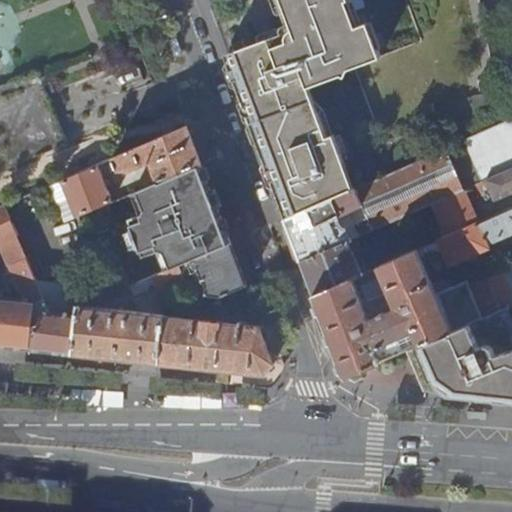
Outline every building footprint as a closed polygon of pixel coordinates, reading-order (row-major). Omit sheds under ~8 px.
[(250,122),(286,219),(354,188),(335,135),(330,137),(320,112),(325,108),(316,99),(309,79),(325,73),(326,76),(380,56),(372,34),(365,36),(360,24),(355,25),(346,0),(278,0),(290,29),(246,46),(233,51),(228,53),(226,58),(243,103),(246,102),(253,121),(250,122)] [(231,44),(233,51),(246,46),(244,39),(231,44)] [(0,172),(67,146),(38,73),(0,88),(0,172)] [(481,78),(484,92),(496,90),(493,75),(481,78)] [(511,116),(446,146),(464,189),(476,184),(511,167),(511,116)] [(113,158),(114,159),(118,170),(127,171),(149,162),(150,160),(151,159),(151,157),(151,156),(155,154),(158,161),(154,168),(157,176),(151,179),(153,183),(154,184),(201,163),(188,126),(113,158)] [(286,219),(301,261),(357,237),(428,205),(432,203),(464,189),(446,146),(354,188),(286,219)] [(172,269),(179,266),(231,243),(218,208),(214,206),(201,210),(197,200),(210,196),(212,192),(208,181),(203,183),(197,168),(202,166),(201,163),(154,184),(153,183),(139,190),(145,208),(144,212),(141,213),(129,219),(133,230),(139,246),(143,258),(159,252),(162,251),(165,254),(172,269)] [(76,217),(79,216),(112,201),(98,166),(62,182),(76,217)] [(511,167),(476,184),(479,192),(484,190),(488,201),(493,199),(493,200),(511,191),(511,167)] [(62,182),(50,187),(64,222),(76,217),(62,182)] [(139,190),(133,192),(141,213),(144,212),(145,208),(139,190)] [(432,203),(428,205),(442,238),(446,236),(432,203)] [(0,347),(31,351),(35,312),(50,313),(23,250),(18,236),(19,235),(6,206),(0,209),(0,347)] [(442,238),(437,240),(449,267),(490,248),(488,242),(511,231),(511,206),(478,222),(446,236),(442,238)] [(132,248),(139,246),(133,230),(126,232),(132,248)] [(303,264),(314,295),(352,278),(363,273),(354,253),(362,250),(357,237),(301,261),(303,264)] [(179,266),(186,284),(190,293),(220,297),(235,291),(247,286),(231,243),(179,266)] [(82,300),(80,300),(75,299),(76,286),(48,283),(33,246),(23,250),(50,313),(35,312),(31,351),(71,355),(77,307),(82,307),(82,300)] [(347,377),(377,364),(370,349),(413,330),(420,345),(453,331),(436,293),(417,249),(380,266),(398,306),(369,319),(352,278),(314,295),(343,374),(347,377)] [(159,252),(166,271),(172,269),(165,254),(162,251),(159,252)] [(436,293),(453,331),(506,307),(511,304),(511,264),(452,291),(451,287),(436,293)] [(166,271),(151,278),(159,296),(186,284),(179,266),(172,269),(166,271)] [(122,270),(94,268),(92,285),(127,288),(129,287),(122,270)] [(247,286),(235,291),(242,310),(254,305),(247,286)] [(116,310),(82,307),(77,307),(71,355),(191,367),(266,375),(275,362),(261,325),(138,313),(139,302),(129,302),(128,312),(122,311),(123,304),(116,303),(116,310)] [(420,345),(409,350),(424,391),(473,403),(511,402),(511,328),(506,307),(453,331),(420,345)] [(409,350),(406,351),(421,391),(424,391),(409,350)]
